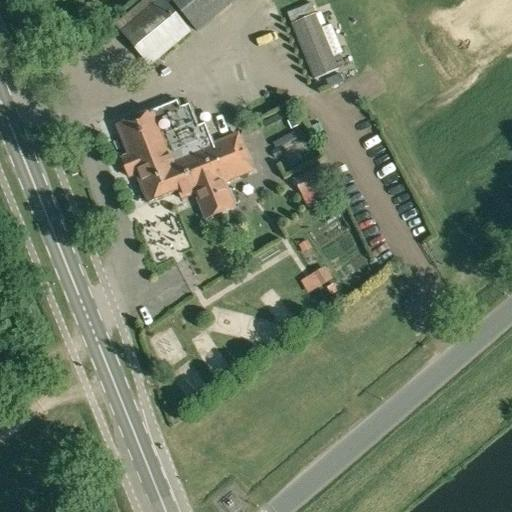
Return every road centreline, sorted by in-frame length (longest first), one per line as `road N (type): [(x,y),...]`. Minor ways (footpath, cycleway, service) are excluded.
road 1 (secondary): [(165,511),(0,94)]
road 2 (unclassified): [(275,511),(511,311)]
